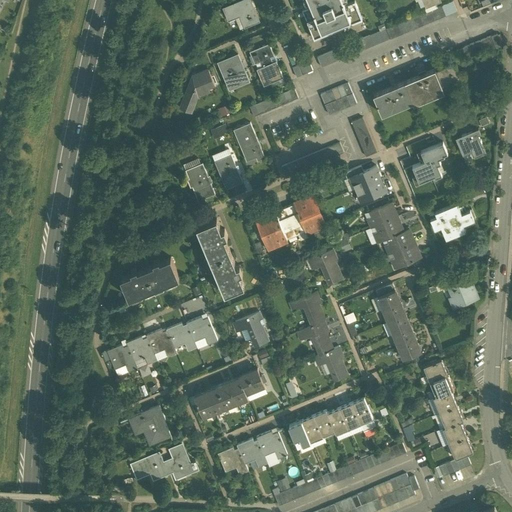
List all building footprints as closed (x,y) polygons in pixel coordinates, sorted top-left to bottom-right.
[(260,21),(250,0),(241,0),(223,8),(228,20),(240,15),(245,27),(260,21)] [(343,0),(303,0),(305,3),(310,1),(312,6),(302,10),(314,39),(362,19),(354,1),(345,5),(343,0)] [(453,1),(447,3),(451,13),(457,11),(453,1)] [(447,3),(442,5),(446,15),(451,13),(447,3)] [(442,5),(436,7),(440,18),(446,15),(442,5)] [(436,7),(431,10),(435,20),(440,18),(436,7)] [(435,20),(431,10),(425,12),(429,22),(435,20)] [(425,12),(420,14),(424,24),(429,22),(425,12)] [(420,14),(414,17),(418,27),(424,24),(420,14)] [(414,17),(409,19),(413,29),(418,27),(414,17)] [(409,19),(403,21),(407,31),(413,29),(409,19)] [(407,31),(403,21),(397,24),(402,34),(407,31)] [(402,34),(397,24),(392,26),(396,36),(402,34)] [(392,26),(386,28),(390,38),(396,36),(392,26)] [(386,28),(317,57),(321,67),(390,38),(386,28)] [(257,47),(269,42),(265,32),(253,36),(257,47)] [(503,45),(498,33),(491,35),(495,46),(496,48),(503,45)] [(491,35),(480,40),(484,50),(495,46),(491,35)] [(480,40),(469,45),(473,55),(484,50),(480,40)] [(273,62),(270,57),(274,55),(269,43),(250,51),(255,63),(259,61),(262,67),(257,69),(262,81),(281,73),(276,61),(273,62)] [(469,45),(464,47),(468,57),(473,55),(469,45)] [(468,57),(464,47),(458,49),(463,59),(468,57)] [(458,49),(450,53),(454,62),(454,61),(456,65),(464,61),(463,59),(458,49)] [(238,54),(218,62),(229,88),(248,80),(238,54)] [(309,60),(298,65),(302,75),(313,71),(309,60)] [(454,62),(436,69),(444,89),(463,82),(456,65),(454,61),(454,62)] [(302,75),(298,65),(292,67),(297,77),(302,75)] [(435,68),(405,81),(413,102),(444,89),(436,69),(435,68)] [(208,69),(195,74),(195,76),(192,77),(180,107),(191,112),(197,95),(204,93),(202,89),(215,84),(208,69)] [(284,78),(281,73),(262,81),(264,86),(284,78)] [(405,81),(374,94),(383,114),(413,102),(405,81)] [(348,83),(343,85),(347,95),(353,93),(348,83)] [(343,85),(337,87),(341,98),(347,95),(343,85)] [(332,90),(336,100),(341,98),(337,87),(332,90)] [(298,98),(294,88),(289,90),(293,100),(298,98)] [(289,90),(283,93),(287,103),(293,100),(289,90)] [(336,100),(332,90),(326,92),(330,102),(331,102),(336,100)] [(330,102),(326,92),(321,94),(325,104),(330,102)] [(287,103),(283,93),(278,95),(282,105),(287,103)] [(347,95),(351,106),(357,103),(353,93),(347,95)] [(278,95),(272,97),(276,107),(282,105),(278,95)] [(347,95),(341,98),(346,108),(351,106),(347,95)] [(276,107),(272,97),(267,99),(271,110),(276,107)] [(341,98),(336,100),(340,110),(346,108),(341,98)] [(271,110),(267,99),(261,102),(265,112),(271,110)] [(340,110),(336,100),(331,102),(335,112),(340,110)] [(261,102),(255,104),(260,114),(265,112),(261,102)] [(330,102),(325,104),(329,115),(335,112),(331,102),(330,102)] [(255,104),(250,106),(254,117),(260,114),(255,104)] [(222,108),(225,115),(232,112),(229,105),(222,108)] [(482,124),(489,120),(486,115),(480,119),(482,124)] [(370,134),(363,117),(352,122),(359,139),(370,134)] [(265,157),(250,122),(234,129),(247,161),(256,157),(258,160),(265,157)] [(212,131),(215,139),(228,134),(225,126),(212,131)] [(479,127),(456,137),(463,153),(473,149),(476,157),(487,153),(479,134),(481,133),(479,127)] [(370,134),(359,139),(366,157),(377,152),(370,134)] [(340,143),(334,145),(339,155),(344,153),(340,143)] [(421,151),(425,161),(413,165),(419,182),(435,176),(436,178),(442,175),(438,165),(441,164),(439,159),(445,156),(444,155),(448,154),(443,143),(421,151)] [(339,155),(334,145),(329,147),(333,157),(339,155)] [(329,147),(324,149),(328,159),(333,157),(329,147)] [(328,159),(324,149),(319,151),(323,161),(328,159)] [(323,161),(319,151),(313,153),(317,164),(323,161)] [(317,164),(313,153),(308,156),(312,166),(317,164)] [(243,182),(231,154),(215,161),(226,188),(243,182)] [(308,156),(303,158),(307,168),(312,166),(308,156)] [(307,168),(303,158),(297,160),(302,170),(307,168)] [(302,170),(297,160),(292,162),(296,172),(302,170)] [(296,172),(292,162),(287,164),(291,174),(296,172)] [(202,163),(186,170),(198,200),(215,193),(202,163)] [(291,174),(287,164),(281,166),(286,177),(291,174)] [(347,178),(364,171),(361,166),(345,173),(347,178)] [(364,171),(351,177),(356,189),(382,178),(377,166),(364,171)] [(382,178),(356,189),(361,201),(387,191),(382,178)] [(313,196),(294,204),(306,231),(325,224),(313,196)] [(391,202),(370,210),(372,215),(368,217),(372,227),(376,225),(398,216),(391,202)] [(457,203),(436,212),(437,216),(431,219),(435,229),(441,226),(445,234),(454,231),(455,235),(465,230),(463,224),(474,219),(470,210),(462,213),(457,203)] [(294,204),(276,211),(287,239),(306,231),(294,204)] [(276,211),(257,219),(268,245),(277,241),(277,243),(287,239),(276,211)] [(398,216),(376,225),(378,230),(374,232),(378,241),(391,236),(403,231),(398,216)] [(236,267),(224,238),(227,236),(224,229),(221,230),(216,218),(197,226),(225,294),(244,286),(239,274),(242,273),(239,265),(236,267)] [(403,231),(391,236),(393,241),(386,244),(390,253),(397,250),(415,243),(409,228),(403,231)] [(341,242),(345,251),(351,248),(347,239),(341,242)] [(415,243),(397,250),(399,256),(391,259),(395,268),(421,257),(415,243)] [(333,249),(309,259),(313,268),(322,264),(329,283),(342,277),(334,257),(336,256),(333,249)] [(390,253),(389,253),(391,259),(399,256),(397,250),(390,253)] [(155,264),(138,271),(137,269),(132,271),(132,273),(121,278),(130,298),(180,277),(171,257),(160,262),(160,260),(154,262),(155,264)] [(354,272),(359,284),(364,282),(359,270),(354,272)] [(465,272),(449,278),(456,295),(450,297),(455,308),(478,298),(474,286),(472,287),(465,272)] [(446,280),(435,285),(437,289),(438,291),(448,286),(446,280)] [(393,282),(376,289),(379,296),(395,289),(393,282)] [(379,296),(378,296),(383,309),(400,302),(395,289),(379,296)] [(316,291),(292,301),(296,310),(305,306),(312,324),(324,320),(325,319),(317,298),(319,298),(316,291)] [(400,302),(383,309),(388,321),(406,314),(400,302)] [(259,311),(235,321),(239,330),(242,329),(252,325),(256,335),(252,337),(256,345),(269,340),(260,319),(262,318),(259,311)] [(347,322),(356,319),(354,312),(344,315),(347,322)] [(406,314),(388,321),(394,334),(411,326),(406,314)] [(217,339),(208,317),(203,319),(202,316),(187,322),(187,323),(195,340),(205,336),(208,343),(217,339)] [(312,324),(300,330),(304,339),(312,335),(320,354),(333,348),(324,328),(327,327),(324,320),(312,324)] [(187,323),(183,325),(182,322),(167,328),(167,329),(175,347),(185,342),(188,349),(197,346),(195,340),(187,323)] [(252,325),(242,329),(246,339),(252,337),(256,335),(252,325)] [(411,326),(394,334),(399,346),(416,339),(411,326)] [(167,329),(163,331),(162,328),(147,334),(148,336),(154,353),(165,348),(168,356),(177,352),(175,347),(167,329)] [(142,335),(127,342),(128,345),(135,360),(145,356),(148,363),(157,359),(154,353),(148,336),(143,338),(142,335)] [(416,339),(399,346),(404,359),(421,351),(416,339)] [(124,347),(122,343),(109,349),(116,368),(126,364),(129,371),(138,367),(135,360),(128,345),(124,347)] [(320,354),(315,356),(319,365),(327,361),(335,380),(348,374),(339,354),(342,353),(339,346),(333,348),(320,354)] [(447,374),(441,358),(424,365),(428,374),(430,381),(447,374)] [(258,368),(240,376),(240,374),(239,375),(240,376),(247,393),(247,392),(265,385),(265,386),(258,367),(257,367),(258,368)] [(428,374),(421,377),(424,383),(430,381),(428,374)] [(447,374),(430,381),(437,396),(451,390),(454,388),(447,374)] [(247,393),(240,376),(228,381),(238,403),(249,398),(247,393)] [(228,381),(217,385),(226,407),(238,403),(228,381)] [(286,383),(292,397),(297,395),(292,381),(286,383)] [(387,385),(391,396),(397,393),(392,383),(387,385)] [(226,407),(217,385),(206,390),(215,412),(226,407)] [(215,412),(206,390),(194,395),(204,417),(215,412)] [(437,396),(434,397),(440,412),(457,405),(451,390),(437,396)] [(364,397),(352,402),(360,422),(373,417),(364,397)] [(440,412),(434,397),(429,399),(435,414),(440,412)] [(352,402),(340,407),(348,427),(360,422),(352,402)] [(160,405),(130,417),(135,434),(149,428),(154,441),(170,434),(164,419),(165,418),(160,405)] [(457,405),(440,412),(446,426),(460,421),(463,419),(457,405)] [(340,407),(327,412),(335,429),(336,432),(348,427),(340,407)] [(326,409),(314,414),(323,435),(335,429),(327,412),(326,409)] [(314,414),(302,419),(310,440),(323,435),(314,414)] [(373,417),(360,422),(363,430),(376,425),(373,417)] [(401,423),(403,427),(414,423),(412,418),(401,423)] [(302,419),(289,424),(298,445),(299,444),(310,440),(302,419)] [(446,426),(443,428),(449,443),(467,436),(460,421),(446,426)] [(272,430),(257,436),(258,439),(265,454),(275,450),(278,457),(287,453),(278,431),(273,433),(272,430)] [(467,436),(449,443),(456,458),(461,456),(467,453),(473,451),(467,436)] [(254,441),(253,438),(238,444),(239,447),(245,462),(256,458),(259,465),(268,462),(265,454),(258,439),(254,441)] [(310,440),(299,444),(302,452),(313,447),(310,440)] [(406,452),(402,442),(397,444),(401,454),(406,452)] [(194,470),(183,444),(170,450),(173,459),(165,462),(160,451),(153,454),(162,475),(173,471),(176,477),(194,470)] [(397,444),(392,446),(396,456),(401,454),(397,444)] [(239,447),(234,449),(233,446),(218,452),(226,470),(236,466),(239,473),(248,470),(245,462),(239,447)] [(396,456),(392,446),(387,448),(391,458),(396,456)] [(387,448),(381,450),(386,460),(391,458),(387,448)] [(381,450),(376,452),(380,463),(386,460),(381,450)] [(376,452),(371,455),(375,465),(380,463),(376,452)] [(471,464),(467,453),(461,456),(466,466),(471,464)] [(153,454),(132,463),(137,477),(151,471),(154,478),(162,475),(153,454)] [(371,455),(365,457),(369,467),(375,465),(371,455)] [(461,456),(456,458),(460,469),(466,466),(461,456)] [(369,467),(365,457),(360,459),(364,469),(369,467)] [(456,458),(450,460),(455,471),(460,469),(456,458)] [(364,469),(360,459),(354,461),(359,471),(364,469)] [(455,471),(450,460),(445,462),(449,473),(455,471)] [(359,471),(354,461),(349,464),(353,474),(359,471)] [(449,473),(445,462),(439,465),(444,475),(449,473)] [(349,464),(344,466),(348,476),(353,474),(349,464)] [(344,466),(338,468),(342,478),(348,476),(344,466)] [(434,468),(437,477),(442,475),(439,466),(434,468)] [(342,478),(338,468),(333,470),(337,480),(342,478)] [(333,470),(327,473),(332,483),(337,480),(333,470)] [(327,473),(322,475),(326,485),(332,483),(327,473)] [(407,473),(401,475),(405,486),(411,483),(408,477),(407,473)] [(322,475),(317,477),(321,487),(326,485),(322,475)] [(405,486),(401,475),(396,478),(400,488),(405,486)] [(414,475),(408,477),(411,483),(414,490),(414,489),(419,487),(414,475)] [(317,477),(312,479),(316,489),(321,487),(317,477)] [(396,478),(390,480),(394,490),(400,488),(396,478)] [(316,489),(312,479),(306,481),(310,491),(316,489)] [(390,480),(385,482),(389,493),(394,490),(390,480)] [(306,481),(301,484),(305,494),(310,491),(306,481)] [(389,493),(385,482),(379,485),(383,495),(389,493)] [(411,483),(405,486),(410,496),(416,494),(414,489),(414,490),(411,483)] [(301,484),(296,486),(300,496),(305,494),(301,484)] [(379,485),(373,487),(374,487),(378,497),(383,495),(379,485)] [(296,486),(290,488),(295,498),(300,496),(296,486)] [(405,486),(400,488),(404,498),(410,496),(405,486)] [(373,487),(368,489),(372,500),(378,497),(374,487),(373,487)] [(295,498),(290,488),(285,490),(289,500),(295,498)] [(400,488),(394,490),(399,501),(404,498),(400,488)] [(372,500),(368,489),(362,492),(367,502),(372,500)] [(285,490),(280,492),(284,502),(289,500),(285,490)] [(394,490),(389,493),(393,503),(399,501),(394,490)] [(284,502),(280,492),(275,494),(279,505),(284,502)] [(362,492),(357,494),(361,504),(367,502),(362,492)] [(389,493),(383,495),(388,505),(393,503),(389,493)] [(357,494),(351,496),(356,506),(361,504),(357,494)] [(388,505),(383,495),(378,497),(382,507),(388,505)] [(351,496),(346,498),(350,509),(356,506),(351,496)] [(378,497),(372,500),(376,510),(382,507),(378,497)] [(346,498),(340,501),(345,511),(350,509),(346,498)] [(372,500),(367,502),(371,511),(376,510),(372,500)] [(340,501),(335,503),(338,511),(342,511),(345,511),(340,501)] [(367,502),(361,504),(364,511),(370,511),(371,511),(367,502)] [(338,511),(335,503),(329,505),(331,511),(338,511)]
